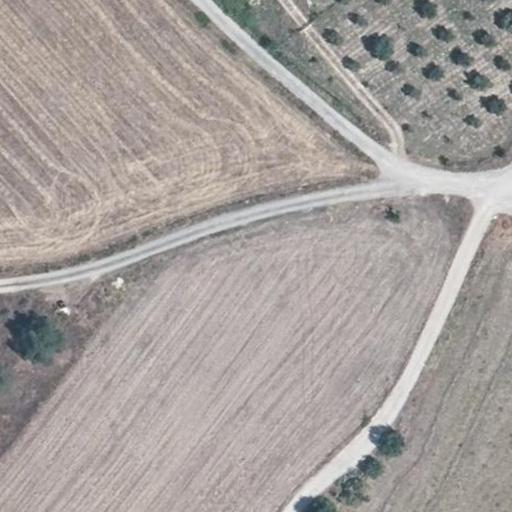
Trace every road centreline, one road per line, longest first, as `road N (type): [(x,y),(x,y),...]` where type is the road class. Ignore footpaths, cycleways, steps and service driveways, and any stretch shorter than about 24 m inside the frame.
road 1 (track): [(411,173),(359,194),(278,201),(131,256),(0,284)]
road 2 (unclassified): [(295,511),(360,444),(420,360),(490,212),(508,194)]
road 3 (unclassified): [(508,194),(443,185),(393,167),(207,0)]
